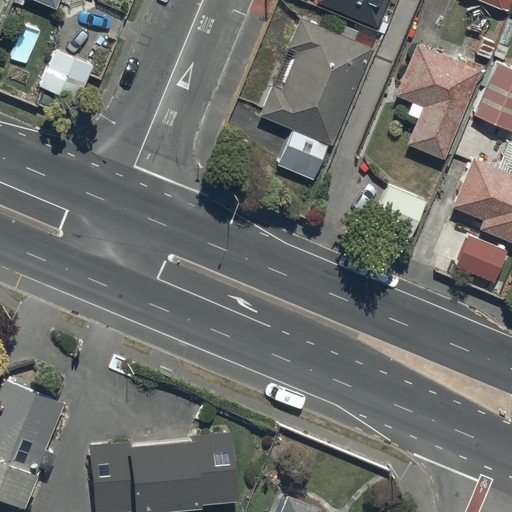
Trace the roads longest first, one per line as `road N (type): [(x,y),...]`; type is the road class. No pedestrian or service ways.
road 1 (trunk): [(506,452),(92,280)]
road 2 (trunk): [(119,207),(511,369)]
road 3 (residential): [(119,207),(202,0)]
road 4 (trunk): [(0,157),(119,207)]
